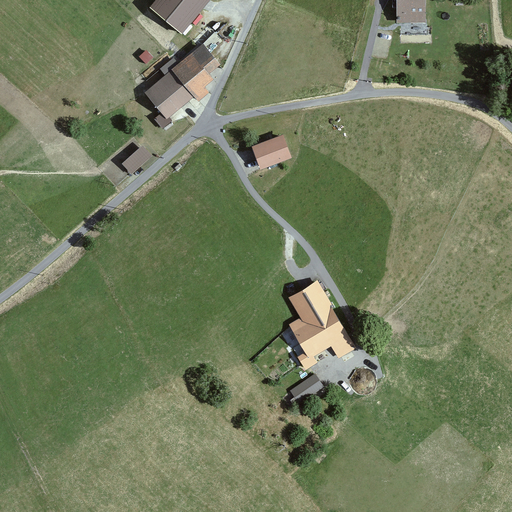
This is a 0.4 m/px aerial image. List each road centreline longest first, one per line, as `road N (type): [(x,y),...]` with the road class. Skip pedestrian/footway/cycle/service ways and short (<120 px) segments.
road 1 (unclassified): [(0,298),(203,126)]
road 2 (residential): [(203,126),(313,255),(343,306)]
road 3 (unclassified): [(357,96),(457,96),(511,125)]
road 4 (unclassified): [(203,126),(357,96)]
road 5 (residential): [(203,126),(259,0)]
